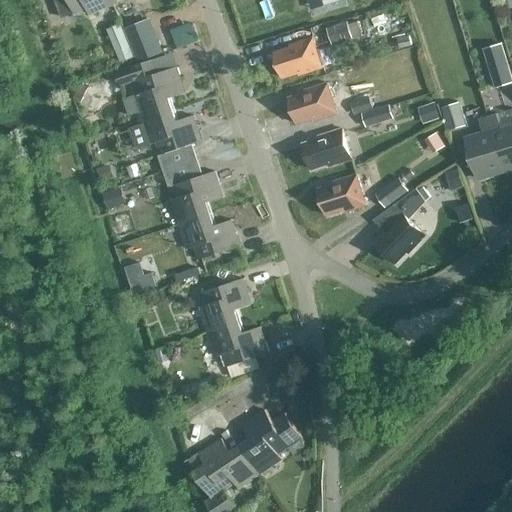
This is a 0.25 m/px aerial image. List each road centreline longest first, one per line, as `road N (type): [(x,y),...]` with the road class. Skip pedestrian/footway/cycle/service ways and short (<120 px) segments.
road 1 (residential): [(334,511),(323,373),(287,242)]
road 2 (residential): [(287,242),(365,286),(406,293),(459,273),(511,227)]
road 3 (residential): [(287,242),(204,0)]
